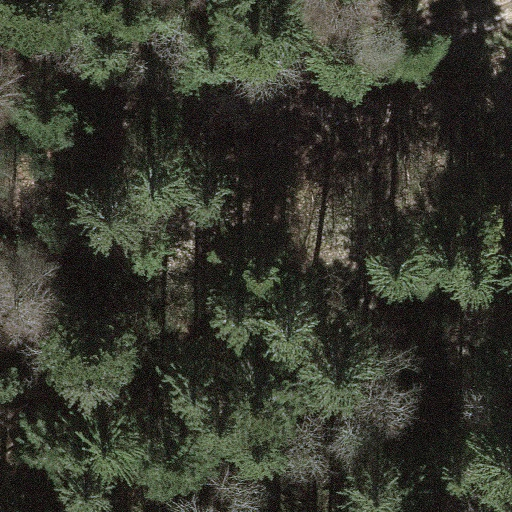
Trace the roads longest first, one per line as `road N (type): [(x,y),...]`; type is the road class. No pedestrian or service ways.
road 1 (track): [(135,61),(235,67),(327,60),(511,2)]
road 2 (track): [(0,13),(135,61)]
